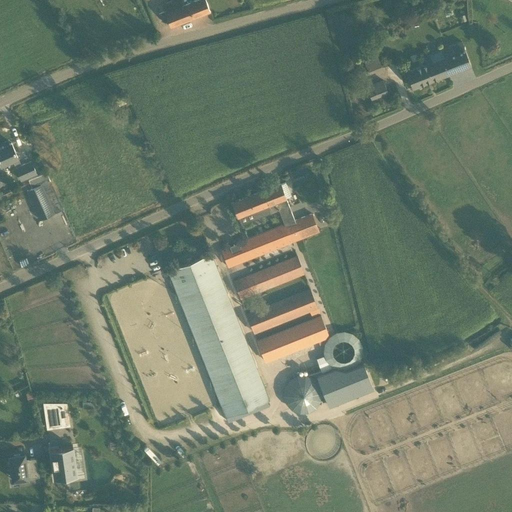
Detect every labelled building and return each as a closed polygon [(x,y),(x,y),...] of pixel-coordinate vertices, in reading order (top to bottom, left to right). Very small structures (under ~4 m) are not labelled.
[(174,0),(161,5),(170,27),(210,11),(205,0),(196,0),(182,6),(179,0),(174,0)] [(406,72),(412,87),(412,89),(471,65),(462,42),(425,56),(428,63),(406,72)] [(368,70),(380,68),(378,56),(366,58),(368,70)] [(366,86),(367,90),(371,99),(388,92),(382,79),(366,86)] [(21,166),(17,158),(11,143),(0,147),(0,164),(1,164),(1,165),(12,160),(16,168),(21,180),(36,173),(31,161),(21,166)] [(28,180),(32,188),(41,184),(50,180),(44,169),(39,172),(41,174),(28,180)] [(41,184),(32,188),(27,190),(40,220),(63,209),(50,180),(41,184)] [(280,183),(262,190),(271,213),(279,209),(284,224),(294,220),(280,183)] [(255,219),(271,213),(262,190),(231,203),(237,218),(252,212),(255,219)] [(312,214),(295,221),(301,238),(318,231),(312,214)] [(301,238),(295,221),(294,220),(284,224),(285,224),(221,250),(227,267),(301,238)] [(186,260),(187,263),(168,270),(168,271),(171,279),(170,280),(171,284),(174,284),(221,403),(220,403),(226,416),(269,399),(211,253),(192,261),(191,258),(186,260)] [(240,299),(304,273),(297,256),(233,282),(240,299)] [(253,333),(317,307),(310,290),(246,315),(253,333)] [(331,343),(324,323),(259,349),(267,369),(331,343)] [(322,373),(316,375),(327,403),(328,406),(373,388),(366,371),(363,363),(338,373),(337,368),(322,373)] [(32,392),(26,394),(29,402),(35,400),(32,392)] [(58,403),(44,402),(47,428),(69,425),(66,403),(58,403)] [(76,473),(73,447),(50,450),(54,476),(76,473)] [(13,480),(19,479),(39,477),(36,458),(28,459),(28,460),(25,460),(24,454),(9,456),(10,462),(7,462),(9,476),(12,475),(13,480)]
